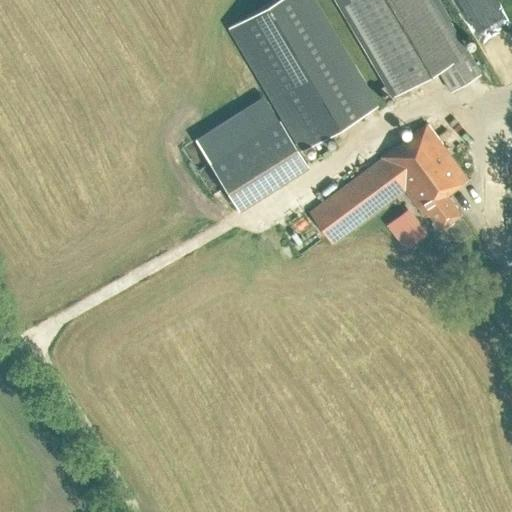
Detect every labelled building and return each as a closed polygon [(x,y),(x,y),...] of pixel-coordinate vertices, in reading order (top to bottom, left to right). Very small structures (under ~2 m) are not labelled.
[(302,150),(375,107),(311,0),(274,0),(228,28),(302,150)] [(478,71),(436,0),(336,0),(393,96),(439,68),(449,89),(478,71)] [(511,51),(511,34),(505,25),(479,45),(483,50),(493,41),(505,57),(511,51)] [(381,158),(308,213),(331,243),(404,188),(425,216),(428,214),(440,229),(461,213),(447,194),(468,178),(426,122),(380,156),(381,158)] [(292,173),(267,124),(193,162),(219,211),(292,173)] [(405,249),(426,232),(407,207),(385,223),(405,249)]
